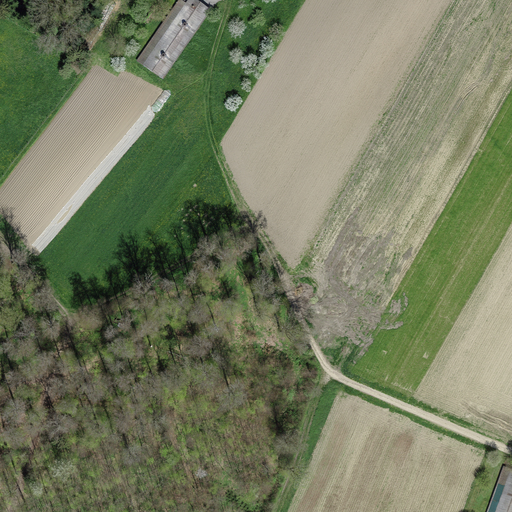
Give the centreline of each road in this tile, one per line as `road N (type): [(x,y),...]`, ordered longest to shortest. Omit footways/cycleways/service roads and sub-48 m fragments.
road 1 (track): [(280,511),(332,381),(257,230),(241,230),(68,317),(54,260)]
road 2 (track): [(13,511),(68,317)]
road 3 (track): [(332,381),(511,453)]
